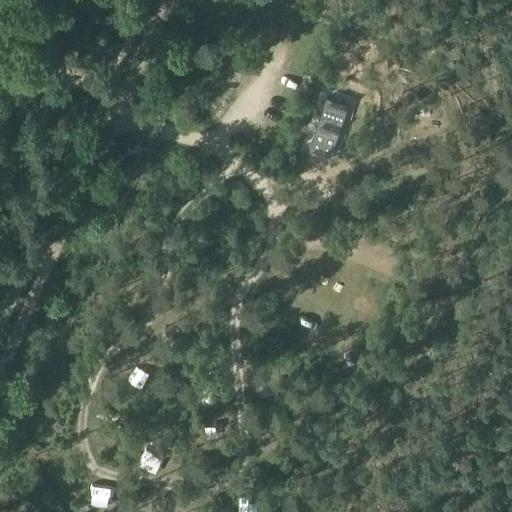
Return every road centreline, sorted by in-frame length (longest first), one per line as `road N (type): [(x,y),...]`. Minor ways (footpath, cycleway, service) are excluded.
road 1 (track): [(162,0),(0,355)]
road 2 (track): [(207,151),(98,93),(0,63)]
